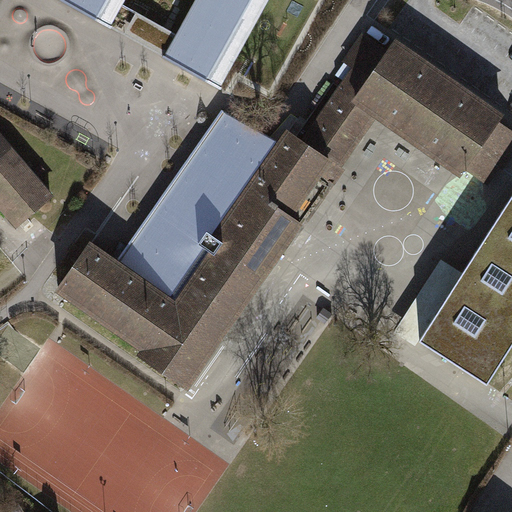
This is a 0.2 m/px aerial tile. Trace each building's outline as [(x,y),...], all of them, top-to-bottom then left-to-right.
[(61,0),(108,26),(122,0),(61,0)] [(166,58),(218,87),(266,0),(197,0),(179,35),(173,45),(167,56),(166,58)] [(85,53),(6,10),(0,20),(0,75),(56,106),(85,53)] [(173,45),(179,35),(136,12),(124,33),(167,56),(173,45)] [(331,179),(377,114),(355,98),(388,52),(364,35),(346,62),(355,68),(303,142),(288,131),(278,145),(225,116),(133,248),(120,242),(113,258),(90,242),(58,288),(144,348),(140,354),(186,386),(300,223),(290,216),(321,172),(331,179)] [(355,98),(377,114),(461,173),(465,167),(486,181),(511,143),(511,131),(497,121),(501,116),(395,42),(388,52),(355,98)] [(24,219),(50,196),(0,137),(0,204),(17,224),(24,219)] [(420,345),(487,388),(511,349),(511,201),(462,278),(420,345)] [(420,345),(462,278),(441,259),(394,332),(415,345),(420,345)]
